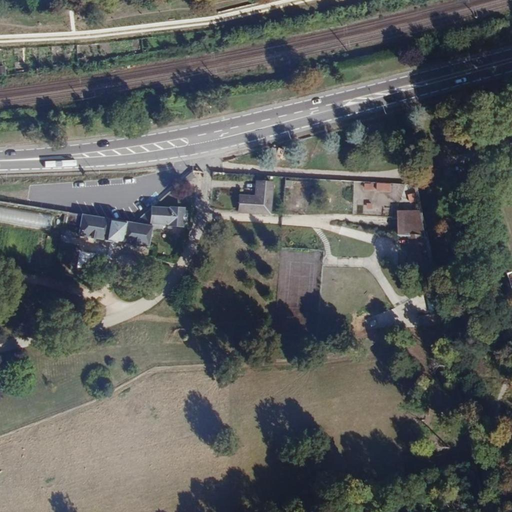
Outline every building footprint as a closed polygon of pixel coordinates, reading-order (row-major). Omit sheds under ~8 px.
[(277,180),(259,179),(258,198),(233,196),(232,214),(275,216),(277,180)] [(403,198),(404,184),(365,183),(365,190),(391,191),(391,197),(403,198)] [(415,192),(408,194),(410,203),(417,201),(415,192)] [(181,225),(182,206),(169,206),(169,207),(153,206),(133,224),(82,215),(79,231),(78,235),(103,239),(104,241),(121,244),(122,243),(147,247),(151,223),(168,224),(181,225)] [(0,221),(50,227),(51,213),(0,207),(0,221)] [(76,216),(60,215),(59,230),(75,231),(76,216)] [(424,215),(399,215),(399,238),(410,238),(417,268),(428,266),(429,268),(435,267),(424,215)] [(402,323),(399,310),(362,317),(365,331),(402,323)]
